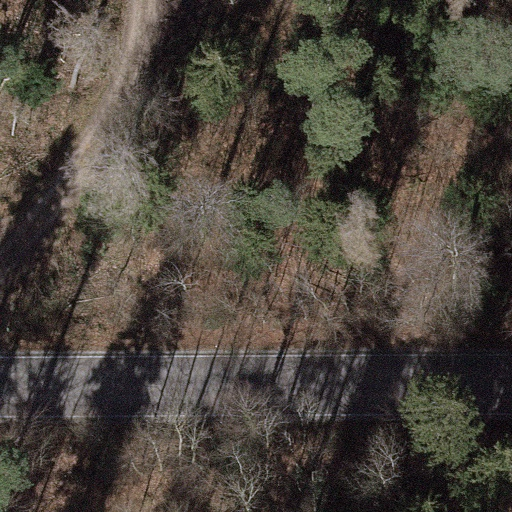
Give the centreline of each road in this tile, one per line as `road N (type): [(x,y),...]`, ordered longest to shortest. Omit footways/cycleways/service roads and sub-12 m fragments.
road 1 (tertiary): [(0,387),(511,384)]
road 2 (track): [(0,262),(136,56),(143,0)]
